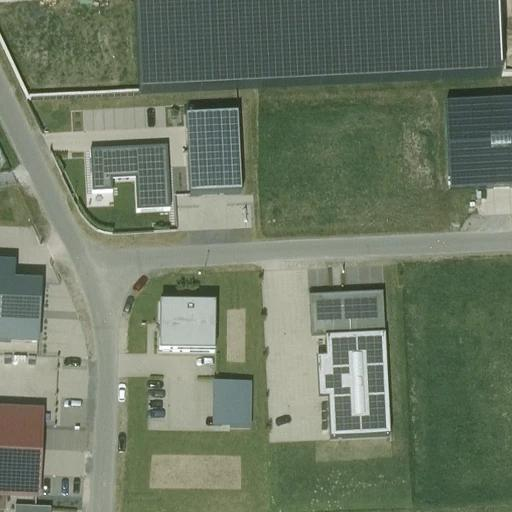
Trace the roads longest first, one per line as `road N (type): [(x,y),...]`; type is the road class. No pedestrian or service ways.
road 1 (unclassified): [(511,244),(90,269)]
road 2 (unclassified): [(90,269),(107,303),(104,511)]
road 3 (unclassified): [(0,93),(90,269)]
